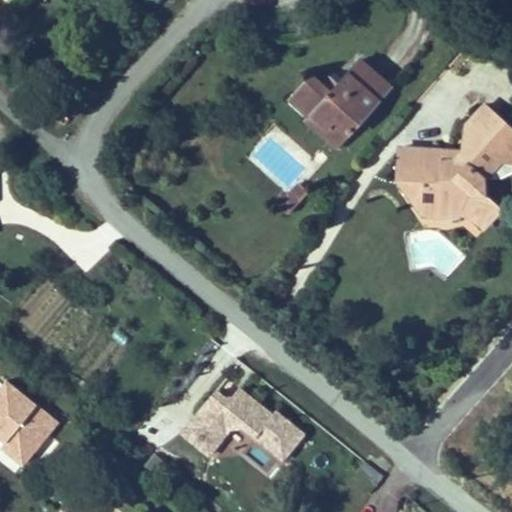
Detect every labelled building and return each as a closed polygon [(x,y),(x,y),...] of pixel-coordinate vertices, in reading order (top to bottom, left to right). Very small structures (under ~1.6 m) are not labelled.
[(378,108),(345,82),(324,108),(318,116),(310,109),(297,98),(276,124),(297,141),(300,138),(313,148),(320,140),(340,156),(378,108)] [(310,109),(318,116),(324,108),(316,101),(310,109)] [(510,154),(469,122),(452,144),(464,152),(452,169),(442,182),(428,182),(428,168),(388,167),(387,201),(412,201),(412,236),(436,237),(451,228),(464,230),(473,238),(488,217),(476,208),(469,193),(486,174),(495,174),(496,163),(509,164),(510,154)] [(300,138),(297,141),(293,147),(326,173),(340,156),(320,140),(313,148),(300,138)] [(496,163),(495,174),(508,175),(509,164),(496,163)] [(452,169),(428,168),(428,182),(442,182),(452,169)] [(412,201),(387,201),(412,236),(412,201)] [(287,221),(295,212),(285,204),(278,214),(287,221)] [(276,235),(287,221),(278,214),(274,218),(269,214),(262,224),(276,235)] [(488,217),(473,238),(480,243),(496,223),(488,217)] [(232,398),(218,387),(180,436),(213,461),(227,444),(239,454),(250,440),(283,466),(307,435),(242,385),(232,398)] [(377,511),(382,511),(389,504),(371,489),(362,499),(377,511)]
